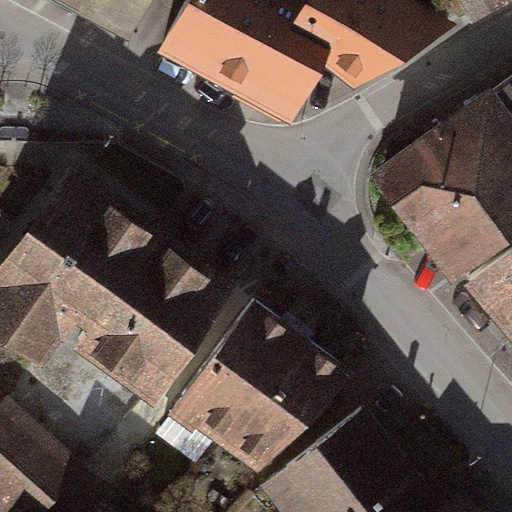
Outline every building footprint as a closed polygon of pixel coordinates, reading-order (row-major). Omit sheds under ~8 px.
[(48,0),(129,42),(150,0),(48,0)] [(189,0),(166,44),(298,116),(332,54),(360,77),(450,25),(410,4),(411,0),(189,0)] [(471,0),(479,13),(502,0),(471,0)] [(511,77),(384,172),(458,271),(511,230),(511,77)] [(230,285),(67,166),(0,257),(0,331),(44,364),(62,340),(146,401),(230,285)] [(511,319),(511,244),(475,275),(511,319)] [(291,326),(253,299),(176,403),(257,463),(349,368),(305,336),(291,326)] [(10,389),(0,400),(0,511),(43,511),(88,461),(10,389)] [(448,506),(366,406),(270,483),(293,511),(488,511),(469,489),(448,506)] [(121,511),(97,492),(80,511),(121,511)]
